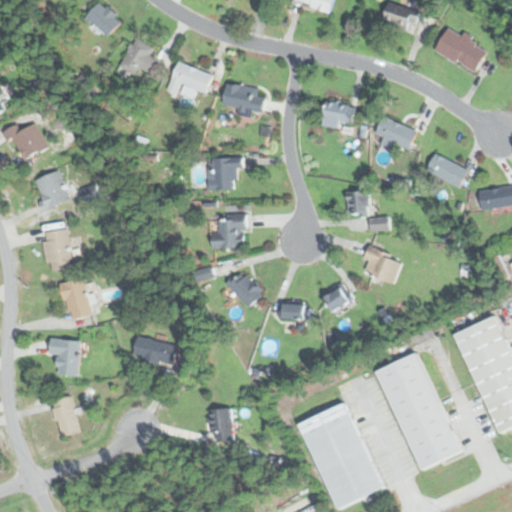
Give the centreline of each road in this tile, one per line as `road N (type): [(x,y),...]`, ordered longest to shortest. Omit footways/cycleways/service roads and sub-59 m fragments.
road 1 (residential): [(158,0),(237,40),(390,71),(495,134)]
road 2 (residential): [(0,238),(7,407),(31,480)]
road 3 (residential): [(300,52),(286,136),(301,237)]
road 4 (residential): [(31,480),(115,450),(138,429)]
